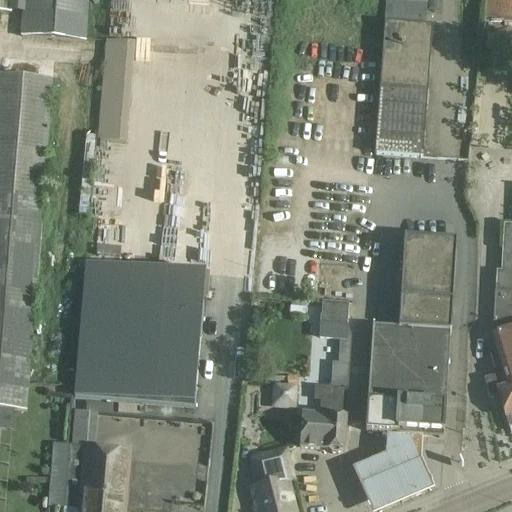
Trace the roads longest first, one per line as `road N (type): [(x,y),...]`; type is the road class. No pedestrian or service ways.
road 1 (unknown): [(465,214),(413,207),(377,216),(369,232),(352,511)]
road 2 (unknown): [(465,214),(470,261),(459,484)]
